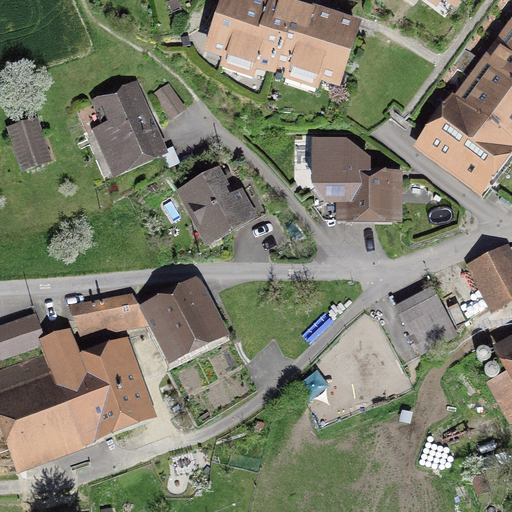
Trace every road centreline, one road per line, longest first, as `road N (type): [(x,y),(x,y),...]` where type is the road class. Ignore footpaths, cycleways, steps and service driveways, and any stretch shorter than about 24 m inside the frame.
road 1 (residential): [(511,231),(391,272),(0,286)]
road 2 (unknown): [(499,235),(490,219),(391,142)]
